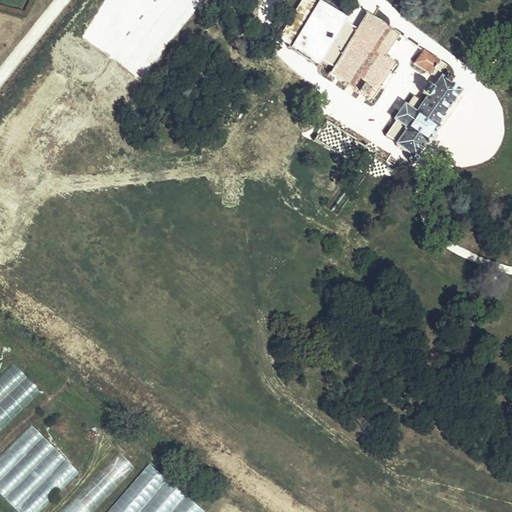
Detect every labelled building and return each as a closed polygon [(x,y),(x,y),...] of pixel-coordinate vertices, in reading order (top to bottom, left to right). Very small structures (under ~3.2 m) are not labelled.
[(320,8),(293,52),(316,68),(345,23),(320,8)] [(330,75),(370,103),(394,66),(386,61),(401,39),(366,17),(330,75)] [(393,122),(395,123),(386,138),(397,145),(396,147),(412,158),(411,159),(410,161),(409,163),(410,165),(411,166),(413,167),(415,167),(417,166),(418,165),(419,163),(418,161),(426,150),(428,152),(440,134),(438,133),(461,97),(449,89),(454,82),(443,75),(447,69),(423,53),(414,66),(438,82),(432,91),(428,89),(422,99),(426,101),(422,107),(411,100),(405,110),(402,109),(393,122)] [(12,361),(0,373),(0,428),(40,389),(12,361)] [(30,423),(0,454),(0,494),(18,511),(38,511),(79,471),(30,423)] [(119,451),(58,511),(88,511),(134,466),(119,451)] [(105,511),(200,511),(204,507),(146,461),(105,511)]
